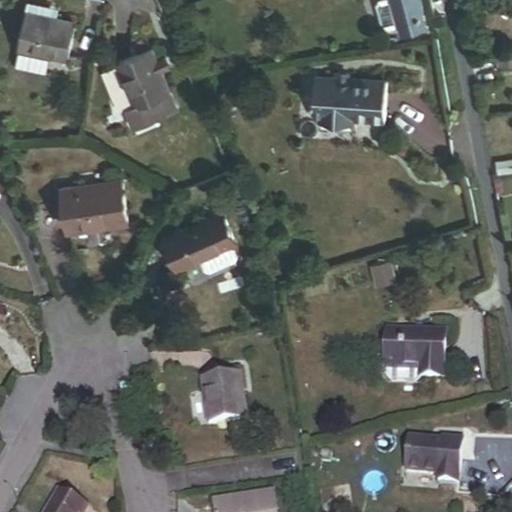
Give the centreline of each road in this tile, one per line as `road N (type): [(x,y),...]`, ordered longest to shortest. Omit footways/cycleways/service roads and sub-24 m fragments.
road 1 (residential): [(511,312),(443,0)]
road 2 (residential): [(0,496),(110,322)]
